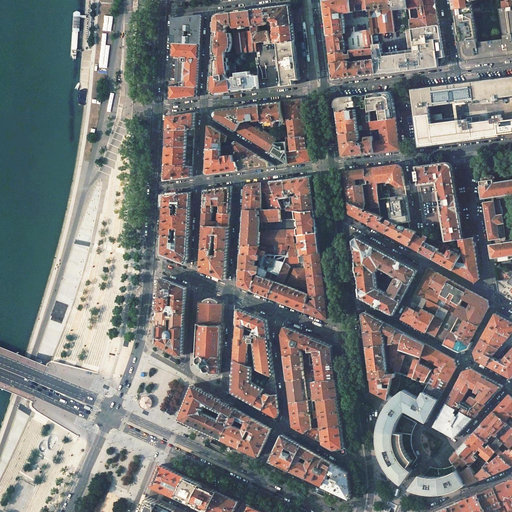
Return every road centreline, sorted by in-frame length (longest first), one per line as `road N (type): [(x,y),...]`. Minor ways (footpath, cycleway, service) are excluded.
road 1 (primary): [(339,511),(114,408)]
road 2 (primary): [(161,443),(305,511)]
road 3 (residential): [(488,294),(464,148)]
road 4 (primary): [(114,408),(0,360)]
road 5 (residential): [(322,89),(203,103)]
